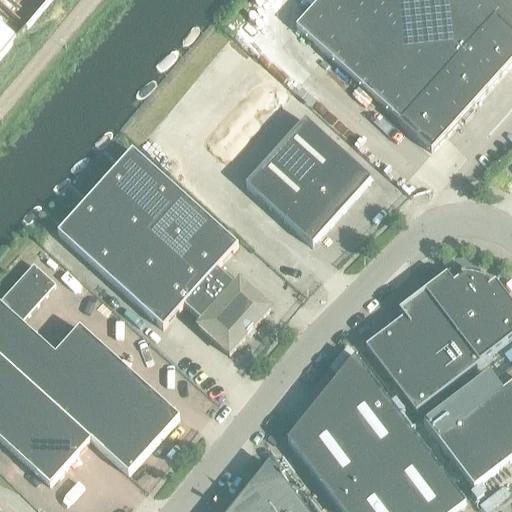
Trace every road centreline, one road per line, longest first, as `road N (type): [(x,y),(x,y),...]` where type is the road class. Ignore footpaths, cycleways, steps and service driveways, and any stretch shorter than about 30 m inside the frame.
road 1 (unclassified): [(172,511),(234,448),(352,296),(424,239),(468,229),(504,236),(511,247)]
road 2 (unknown): [(448,204),(289,65),(282,43),(295,0)]
road 3 (unknown): [(226,456),(81,310)]
road 4 (unclassified): [(0,106),(90,0)]
road 5 (unknown): [(511,101),(474,150),(448,204)]
